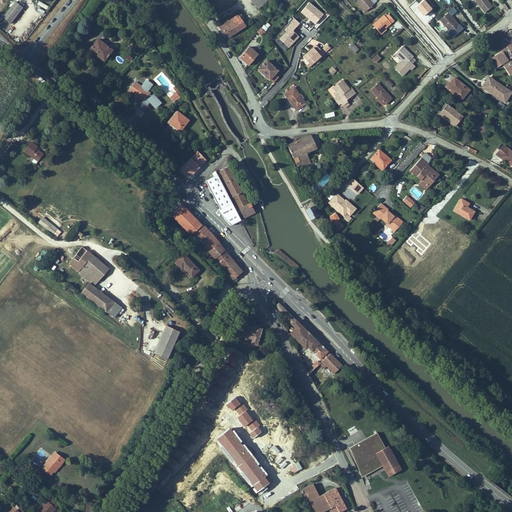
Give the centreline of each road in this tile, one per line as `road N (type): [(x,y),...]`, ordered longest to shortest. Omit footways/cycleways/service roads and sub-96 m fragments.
road 1 (primary): [(275,283),(438,446),(511,504)]
road 2 (unclassified): [(193,0),(243,79),(262,130),(392,119)]
road 3 (tertiary): [(241,297),(107,511)]
road 4 (tertiary): [(264,303),(366,511)]
road 5 (unknown): [(211,344),(127,253),(110,256),(109,266),(138,291),(147,329)]
road 6 (primary): [(25,59),(183,191)]
road 7 (unclassified): [(392,119),(511,174)]
